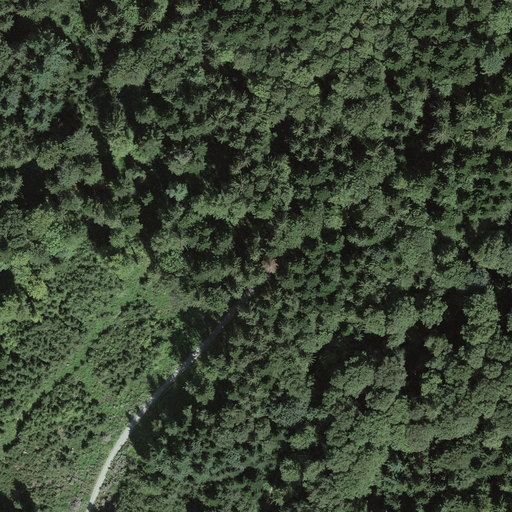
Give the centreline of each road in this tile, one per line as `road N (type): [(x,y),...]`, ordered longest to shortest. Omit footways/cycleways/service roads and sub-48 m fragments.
road 1 (track): [(511,49),(476,111),(438,149),(290,253),(131,423),(88,511)]
road 2 (track): [(264,511),(373,249),(459,151),(476,111)]
